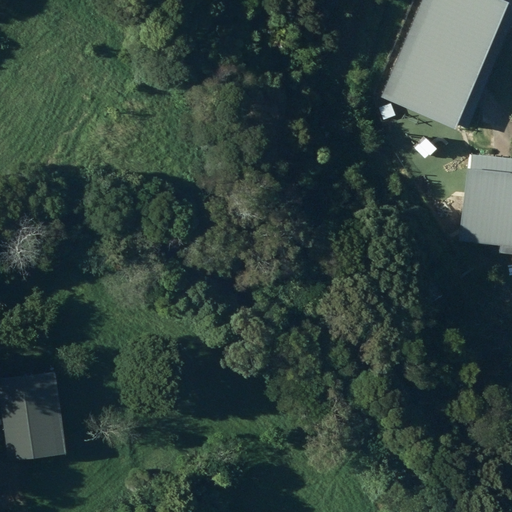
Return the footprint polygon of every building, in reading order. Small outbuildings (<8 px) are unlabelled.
[(511,0),(418,0),(378,99),(450,128),(452,125),(465,130),(511,14),(511,0)] [(402,158),(408,154),(402,147),(396,151),(402,158)] [(511,159),(470,155),(467,171),(463,170),(455,242),(497,247),(497,254),(511,255),(511,159)] [(440,352),(457,343),(450,329),(433,337),(440,352)] [(61,455),(51,372),(0,378),(0,421),(5,463),(61,455)]
